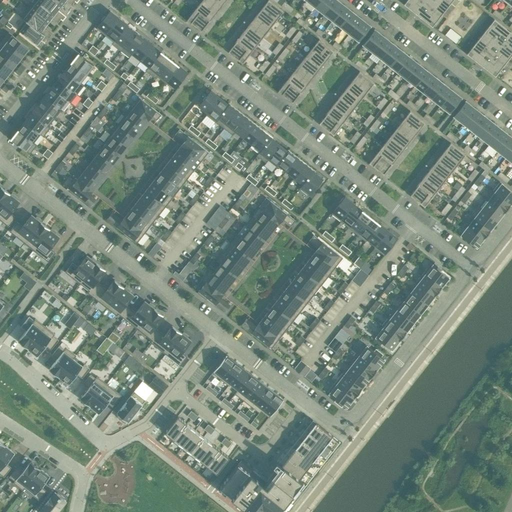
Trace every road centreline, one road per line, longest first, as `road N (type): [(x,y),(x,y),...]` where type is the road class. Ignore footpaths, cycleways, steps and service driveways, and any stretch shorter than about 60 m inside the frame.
road 1 (residential): [(128,0),(465,264)]
road 2 (residential): [(0,161),(219,333)]
road 3 (residential): [(303,399),(334,425),(356,415),(464,280),(465,264)]
road 4 (residential): [(368,0),(511,112)]
road 5 (residential): [(174,390),(255,450),(303,399)]
road 6 (residential): [(0,130),(101,0)]
road 7 (residential): [(109,444),(0,353)]
